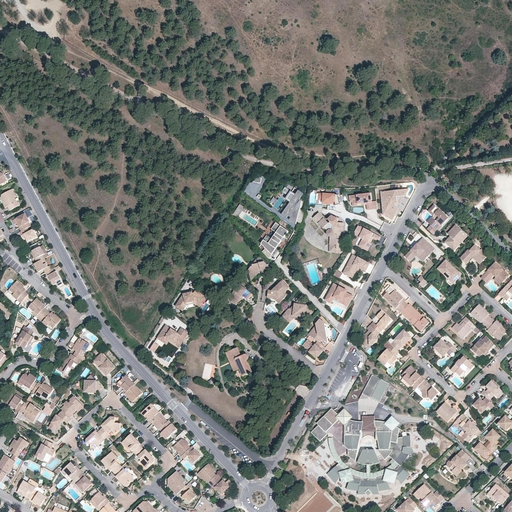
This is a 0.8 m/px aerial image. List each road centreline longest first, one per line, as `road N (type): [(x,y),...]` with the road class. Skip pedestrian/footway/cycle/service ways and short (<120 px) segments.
road 1 (track): [(427,178),(409,169),(317,172),(233,151),(0,28)]
road 2 (track): [(18,0),(35,26),(68,51),(259,143),(336,157),(425,155)]
road 3 (residential): [(149,486),(165,470),(162,449),(111,398),(72,437),(110,486),(133,499)]
road 4 (residential): [(250,488),(91,312)]
road 5 (residential): [(91,312),(9,158)]
road 6 (residential): [(491,366),(455,393),(416,356),(441,321)]
road 7 (residential): [(324,377),(266,486)]
road 8 (residential): [(382,269),(324,377)]
road 9 (track): [(427,178),(511,93)]
